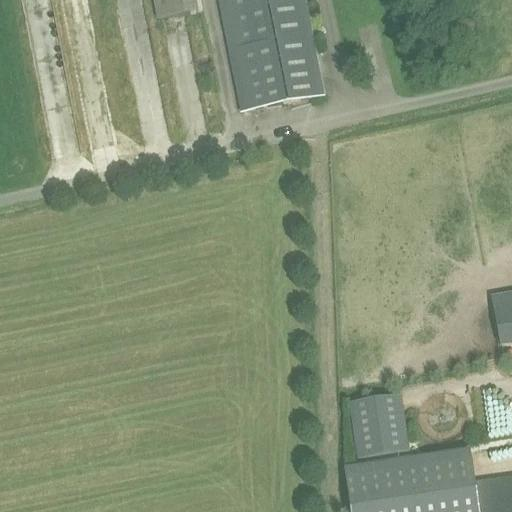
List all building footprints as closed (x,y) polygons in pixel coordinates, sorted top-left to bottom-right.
[(45,0),(19,0),(46,146),(71,142),(45,0)] [(83,0),(59,0),(65,48),(89,46),(83,0)] [(192,0),(152,0),(157,22),(196,15),(192,0)] [(217,0),(240,115),(325,97),(304,0),(217,0)] [(140,16),(115,21),(133,120),(158,115),(140,16)] [(180,76),(189,75),(183,28),(166,30),(176,122),(193,120),(190,92),(182,93),(180,76)] [(212,57),(194,59),(198,114),(216,113),(212,57)] [(494,394),(478,395),(478,406),(494,404),(494,394)] [(479,511),(511,511),(511,478),(475,483),(479,511)]
